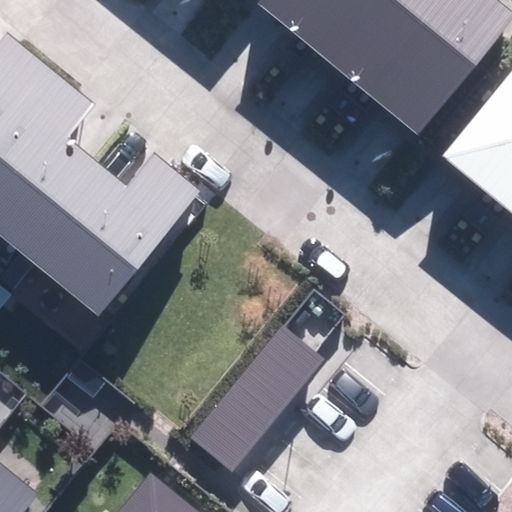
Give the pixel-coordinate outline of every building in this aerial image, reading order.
[(329,0),(247,0),(296,40),(329,0)] [(420,0),(329,0),(296,40),(352,85),(420,0)] [(503,12),(488,0),(420,0),(352,85),(407,129),(503,12)] [(0,236),(98,317),(202,191),(154,152),(127,185),(68,137),(95,104),(7,32),(0,40),(0,236)] [(511,151),(511,41),(424,149),(478,193),(511,151)] [(511,151),(478,193),(511,221),(511,151)] [(189,438),(232,474),(326,360),(283,324),(189,438)] [(0,511),(9,511),(28,490),(0,467),(0,511)] [(200,511),(148,470),(113,511),(200,511)]
